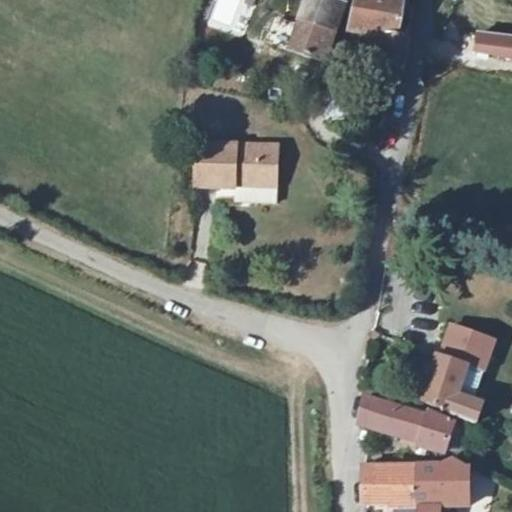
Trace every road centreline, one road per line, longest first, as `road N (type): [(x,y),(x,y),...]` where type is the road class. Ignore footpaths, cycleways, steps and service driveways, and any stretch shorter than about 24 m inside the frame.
road 1 (unclassified): [(0,215),(171,294),(345,356)]
road 2 (unclassified): [(345,356),(370,311),(427,0)]
road 3 (unclassified): [(345,356),(346,511)]
